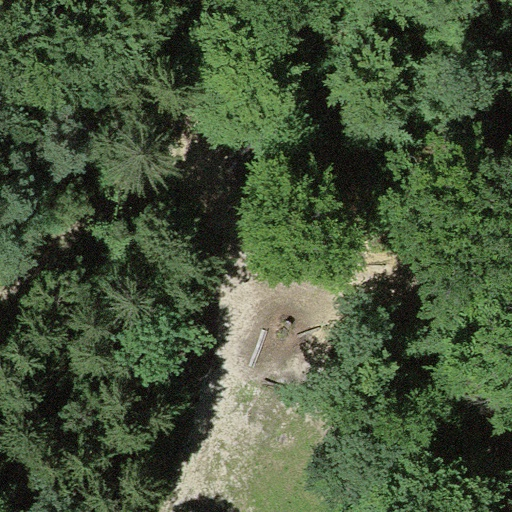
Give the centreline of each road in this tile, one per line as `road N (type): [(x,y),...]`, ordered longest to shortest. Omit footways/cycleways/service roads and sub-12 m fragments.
road 1 (track): [(511,211),(417,243),(255,252),(192,156)]
road 2 (track): [(255,252),(154,511)]
road 3 (track): [(192,156),(0,279)]
road 4 (track): [(192,156),(246,0)]
